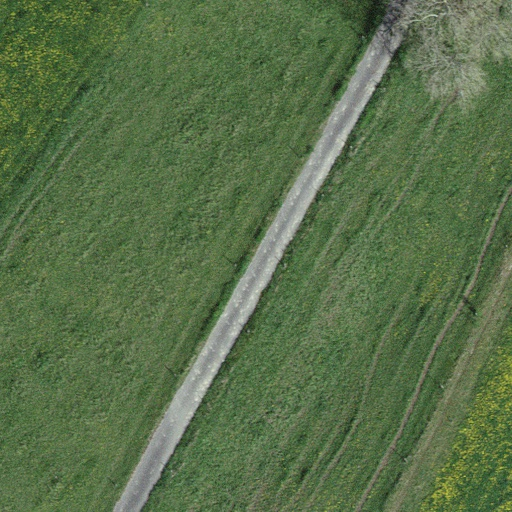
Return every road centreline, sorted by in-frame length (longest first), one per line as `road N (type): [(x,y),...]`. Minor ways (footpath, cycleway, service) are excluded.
road 1 (track): [(132,511),(395,38),(393,0)]
road 2 (track): [(389,511),(511,257)]
